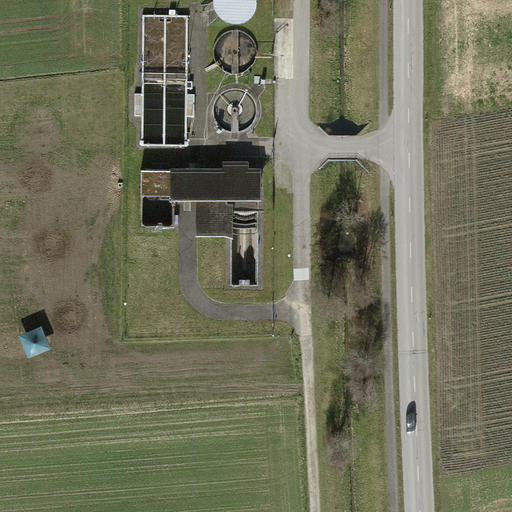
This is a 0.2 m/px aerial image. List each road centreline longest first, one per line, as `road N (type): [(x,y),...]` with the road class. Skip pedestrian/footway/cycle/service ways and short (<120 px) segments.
road 1 (tertiary): [(409,0),(420,511)]
road 2 (track): [(304,0),(301,146),(408,147)]
road 3 (track): [(315,511),(305,336)]
